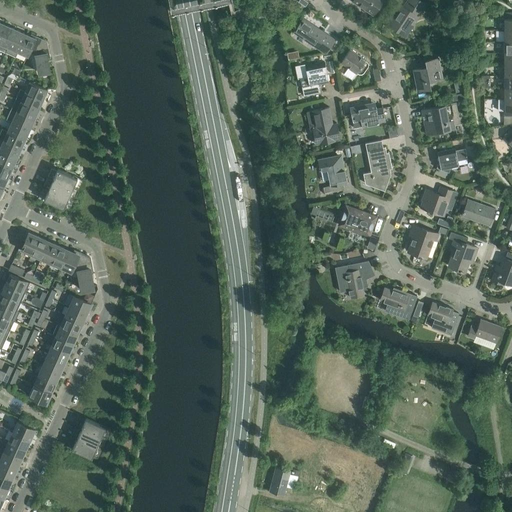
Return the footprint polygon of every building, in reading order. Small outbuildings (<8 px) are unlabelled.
[(366,5),(376,11),(383,0),(353,0),(353,1),(363,8),(366,5)] [(407,0),(403,7),(399,4),(387,23),(402,33),(410,21),(414,23),(426,5),(419,0),(407,0)] [(303,18),(294,32),(326,53),(335,40),(303,18)] [(0,49),(5,52),(15,30),(6,25),(0,37),(0,49)] [(15,57),(18,51),(25,34),(15,30),(5,52),(15,57)] [(31,35),(31,36),(25,34),(18,51),(28,56),(29,52),(36,37),(31,35)] [(29,52),(35,55),(38,73),(50,70),(47,53),(49,53),(46,41),(36,37),(29,52)] [(344,42),(339,49),(344,52),(349,45),(344,42)] [(365,60),(366,60),(350,49),(341,62),(356,73),(357,72),(359,74),(362,74),(364,73),(369,66),(369,64),(368,62),(365,60)] [(426,67),(414,69),(418,90),(431,87),(429,80),(442,78),(438,58),(425,60),(426,67)] [(304,95),(320,92),(319,84),(329,82),(324,62),(306,65),(308,77),(300,79),(304,95)] [(15,68),(12,73),(19,76),(21,71),(15,68)] [(373,69),(375,81),(381,80),(379,68),(373,69)] [(5,83),(10,85),(13,78),(8,76),(5,83)] [(47,89),(30,81),(25,92),(43,99),(47,89)] [(8,88),(3,86),(0,92),(6,95),(8,88)] [(16,99),(38,109),(43,99),(25,92),(21,90),(16,99)] [(12,109),(34,119),(38,109),(16,99),(12,109)] [(456,102),(422,109),(427,134),(455,129),(454,123),(460,122),(456,102)] [(352,115),(354,128),(385,121),(382,107),(371,109),(369,103),(351,106),(350,103),(342,104),(345,117),(352,115)] [(316,144),(340,139),(337,123),(333,123),(329,107),(313,110),(313,111),(307,112),(311,128),(313,128),(316,144)] [(7,119),(12,121),(29,129),(34,119),(12,109),(7,119)] [(12,121),(8,131),(25,139),(29,129),(12,121)] [(0,133),(0,139),(20,148),(25,139),(8,131),(2,129),(0,133)] [(0,151),(16,158),(20,148),(0,139),(0,151)] [(381,140),(365,143),(371,171),(363,173),(365,183),(385,190),(390,174),(389,168),(392,168),(389,152),(386,152),(385,146),(383,147),(381,140)] [(361,144),(350,146),(352,158),(358,157),(357,155),(359,152),(363,151),(361,144)] [(458,161),(467,159),(465,148),(455,150),(455,148),(437,152),(439,160),(436,167),(449,172),(451,167),(459,166),(458,161)] [(0,163),(12,168),(16,158),(0,151),(0,163)] [(326,193),(345,189),(344,183),(347,182),(342,154),(319,159),(321,170),(328,168),(332,185),(324,187),(326,193)] [(0,174),(7,178),(12,168),(0,163),(0,174)] [(71,175),(57,169),(53,179),(78,190),(83,180),(72,175),(71,175)] [(78,190),(53,179),(48,189),(74,200),(78,190)] [(422,200),(423,200),(421,207),(443,215),(445,209),(450,211),(457,192),(440,186),(438,193),(426,189),(422,200)] [(64,207),(69,210),(74,200),(48,189),(44,199),(64,208),(64,207)] [(461,215),(490,225),(496,208),(467,199),(461,215)] [(376,216),(346,205),(339,224),(369,235),(376,216)] [(437,223),(449,228),(453,217),(448,215),(446,220),(439,218),(437,223)] [(433,239),(436,240),(439,233),(421,227),(413,225),(411,231),(414,232),(408,250),(410,251),(410,252),(426,258),(433,239)] [(448,266),(465,272),(470,259),(473,260),(477,248),(465,243),(467,238),(451,231),(449,237),(457,240),(448,266)] [(25,241),(22,240),(19,248),(21,249),(31,254),(39,237),(29,232),(25,241)] [(371,236),(367,247),(373,250),(378,238),(371,236)] [(41,258),(49,241),(39,237),(31,254),(41,258)] [(51,263),(59,246),(49,241),(41,258),(51,263)] [(61,267),(69,250),(59,246),(51,263),(61,267)] [(74,250),(73,252),(69,250),(61,267),(71,272),(73,269),(72,268),(79,252),(74,250)] [(511,251),(508,250),(505,258),(503,257),(498,272),(495,271),(491,280),(503,284),(504,282),(511,284),(511,251)] [(90,269),(92,268),(90,257),(79,252),(72,268),(73,269),(78,271),(81,290),(94,287),(90,269)] [(374,275),(368,260),(335,267),(340,291),(349,289),(351,297),(364,295),(362,287),(367,286),(366,279),(374,275)] [(9,270),(22,276),(24,270),(11,264),(9,270)] [(6,278),(8,279),(6,284),(25,292),(30,283),(8,273),(6,278)] [(25,292),(6,284),(2,293),(21,302),(25,292)] [(397,289),(396,291),(384,287),(380,299),(388,302),(385,310),(409,319),(417,296),(397,289)] [(86,292),(83,300),(91,303),(94,295),(86,292)] [(21,302),(2,293),(0,296),(0,303),(17,311),(21,302)] [(89,309),(91,310),(93,305),(74,296),(69,306),(86,314),(89,309)] [(435,317),(431,327),(451,334),(459,313),(453,311),(453,309),(432,301),(427,314),(435,317)] [(19,312),(17,311),(0,303),(0,314),(13,321),(15,321),(19,312)] [(65,316),(82,324),(86,314),(69,306),(65,316)] [(13,321),(0,314),(0,325),(9,330),(13,321)] [(60,326),(78,334),(82,324),(65,316),(61,325),(60,326)] [(472,325),(467,336),(495,346),(496,342),(502,326),(481,319),(478,327),(472,325)] [(61,325),(57,324),(52,335),(56,336),(73,343),(78,334),(60,326),(61,325)] [(9,330),(0,325),(0,336),(5,339),(9,330)] [(51,345),(69,353),(73,343),(56,336),(51,345)] [(47,355),(64,363),(69,353),(51,345),(47,355)] [(43,365),(60,373),(64,363),(47,355),(43,365)] [(38,375),(55,383),(60,373),(43,365),(38,375)] [(34,385),(51,393),(55,383),(38,375),(34,385)] [(29,395),(30,395),(29,398),(36,402),(37,399),(46,403),(51,393),(34,385),(29,395)] [(100,424),(86,418),(81,428),(106,439),(111,429),(100,424)] [(19,419),(18,421),(13,431),(30,439),(35,429),(26,425),(27,422),(19,419)] [(77,438),(102,449),(106,439),(81,428),(77,438)] [(9,441),(26,449),(30,439),(13,431),(9,441)] [(72,448),(92,457),(97,459),(102,449),(77,438),(72,448)] [(4,451),(21,459),(26,449),(9,441),(4,451)] [(0,460),(17,469),(21,459),(4,451),(0,460)] [(0,472),(13,478),(17,469),(0,460),(0,472)] [(269,491),(284,495),(290,470),(276,467),(269,491)] [(0,484),(8,488),(13,478),(0,472),(0,484)] [(0,496),(4,498),(8,488),(0,484),(0,496)]
